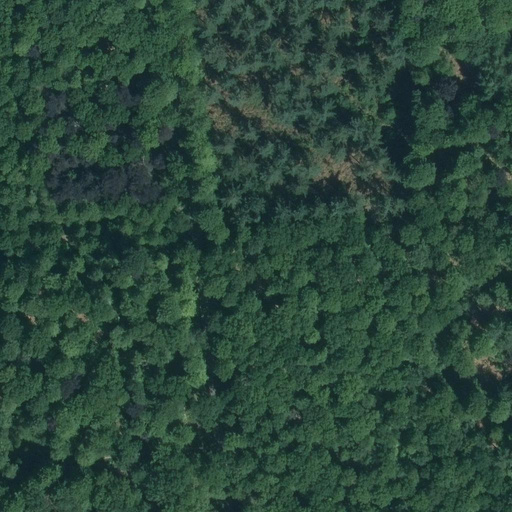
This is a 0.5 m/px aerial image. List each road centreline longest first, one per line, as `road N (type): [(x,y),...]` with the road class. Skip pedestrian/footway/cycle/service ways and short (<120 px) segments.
road 1 (unclassified): [(227,511),(170,0)]
road 2 (track): [(511,193),(31,242)]
